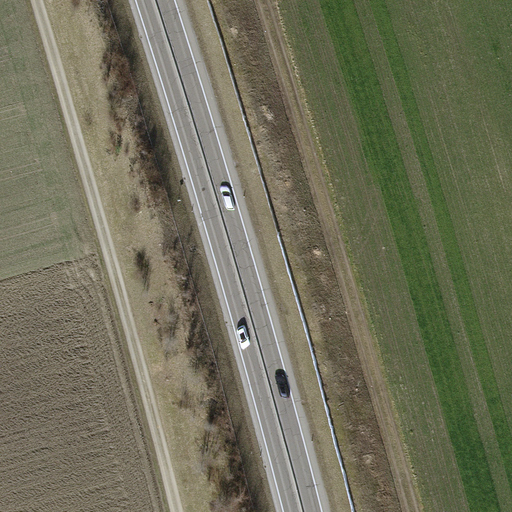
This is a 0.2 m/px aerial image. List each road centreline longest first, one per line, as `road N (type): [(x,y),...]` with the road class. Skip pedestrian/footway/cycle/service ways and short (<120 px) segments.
road 1 (trunk): [(146,0),(293,511)]
road 2 (trunk): [(313,511),(166,0)]
road 3 (track): [(265,0),(411,511)]
road 4 (track): [(175,511),(35,0)]
road 5 (trunk): [(396,511),(256,0)]
